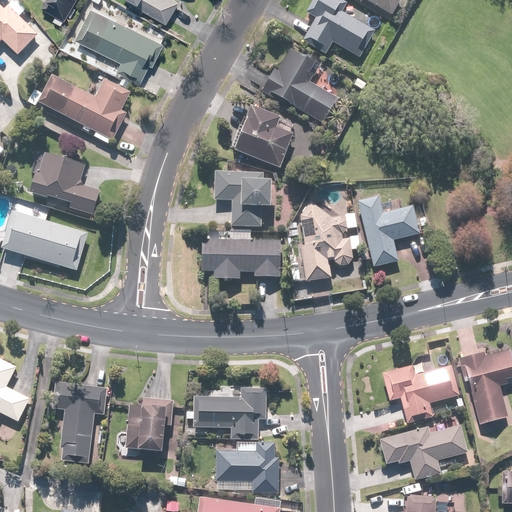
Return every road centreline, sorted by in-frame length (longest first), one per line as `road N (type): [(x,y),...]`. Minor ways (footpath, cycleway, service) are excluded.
road 1 (residential): [(132,331),(152,204),(174,135),(248,0)]
road 2 (tertiary): [(511,286),(316,334)]
road 3 (tertiary): [(316,334),(132,331)]
road 4 (residential): [(330,511),(316,334)]
road 5 (tertiary): [(132,331),(0,303)]
